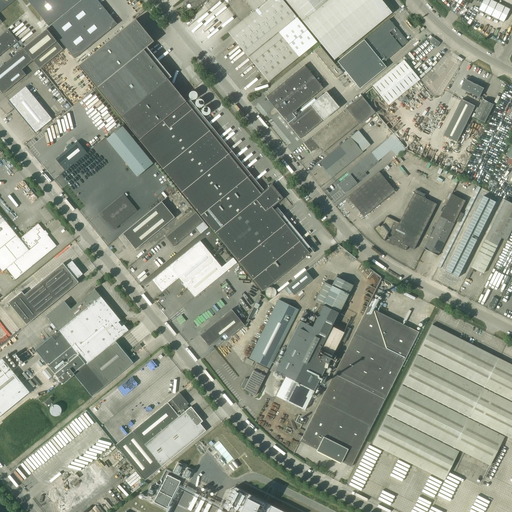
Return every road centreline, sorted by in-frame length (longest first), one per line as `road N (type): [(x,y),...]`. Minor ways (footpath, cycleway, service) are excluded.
road 1 (unclassified): [(379,511),(289,465),(254,437),(0,129)]
road 2 (unclassified): [(511,329),(401,273),(349,234),(156,0)]
road 3 (unknown): [(348,101),(413,38),(389,0)]
road 4 (unknown): [(80,227),(108,183),(85,165),(50,191)]
road 5 (unknown): [(254,100),(305,62),(348,101)]
